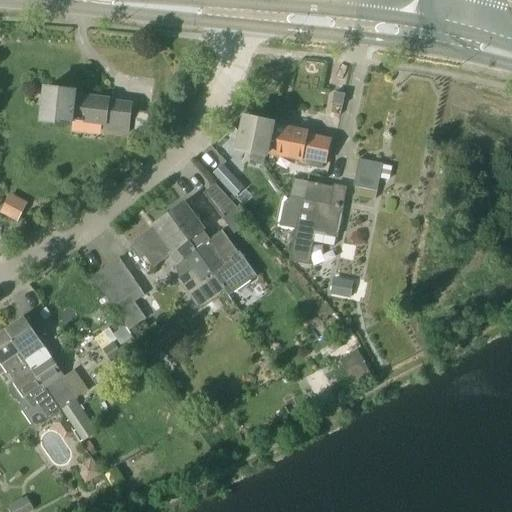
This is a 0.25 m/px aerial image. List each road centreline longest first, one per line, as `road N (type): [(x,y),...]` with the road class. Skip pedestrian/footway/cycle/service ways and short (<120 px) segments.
road 1 (residential): [(0,280),(189,143),(225,86),(234,14)]
road 2 (tertiary): [(234,14),(511,59)]
road 3 (tertiary): [(83,0),(234,14)]
